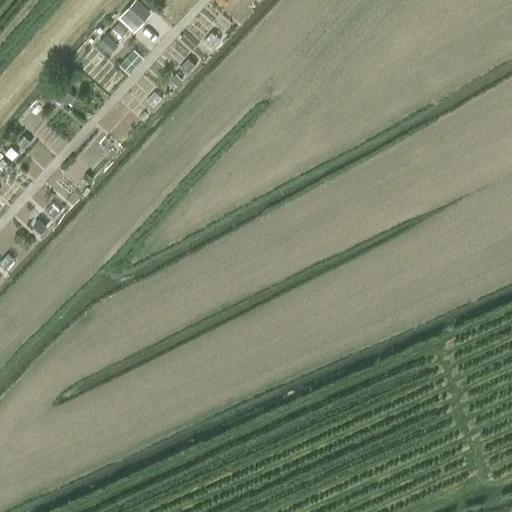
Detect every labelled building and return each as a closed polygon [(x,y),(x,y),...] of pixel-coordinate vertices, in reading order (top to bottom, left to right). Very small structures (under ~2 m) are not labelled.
[(136,0),(135,0),(119,17),(131,28),(148,10),(136,0)] [(106,34),(98,43),(106,50),(114,41),(106,34)] [(176,74),(171,79),(177,85),(182,79),(176,74)] [(64,88),(59,94),(68,102),(73,96),(64,88)] [(11,147),(5,153),(12,159),(17,153),(11,147)] [(86,173),(83,177),(89,182),(92,178),(86,173)] [(39,220),(33,226),(40,233),(46,226),(39,220)]
